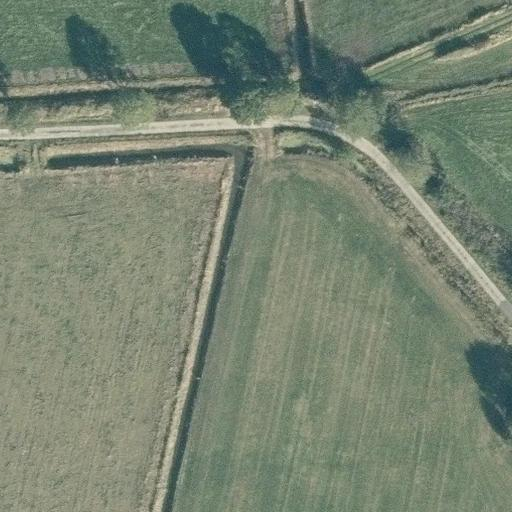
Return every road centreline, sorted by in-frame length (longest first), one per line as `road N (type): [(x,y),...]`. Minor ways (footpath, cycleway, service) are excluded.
road 1 (unclassified): [(511,318),(395,179),(350,139),(256,125),(0,130)]
road 2 (track): [(318,129),(511,18)]
